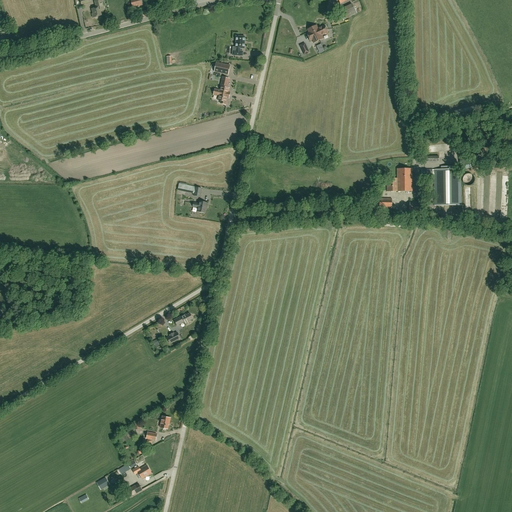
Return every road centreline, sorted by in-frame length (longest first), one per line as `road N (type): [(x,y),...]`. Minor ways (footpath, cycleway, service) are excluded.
road 1 (unclassified): [(215,287),(278,0)]
road 2 (unclassified): [(0,409),(215,287)]
road 3 (unclassified): [(0,58),(226,0)]
road 4 (unclassified): [(164,511),(215,287)]
